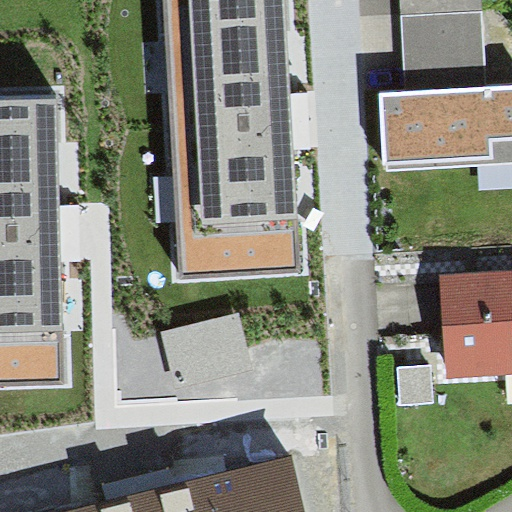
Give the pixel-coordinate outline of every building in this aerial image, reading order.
[(168,0),(181,277),(302,272),(290,0),(168,0)] [(484,88),(478,0),(398,0),(404,92),(484,88)] [(430,91),(404,92),(381,94),(384,167),(511,160),(511,85),(484,88),(430,91)] [(0,100),(0,381),(63,381),(58,99),(0,100)] [(511,271),(443,274),(447,375),(511,372),(511,271)] [(237,312),(161,332),(176,388),(252,368),(237,312)] [(430,366),(399,368),(401,403),(432,401),(430,366)] [(170,489),(77,511),(304,511),(291,459),(170,489)]
